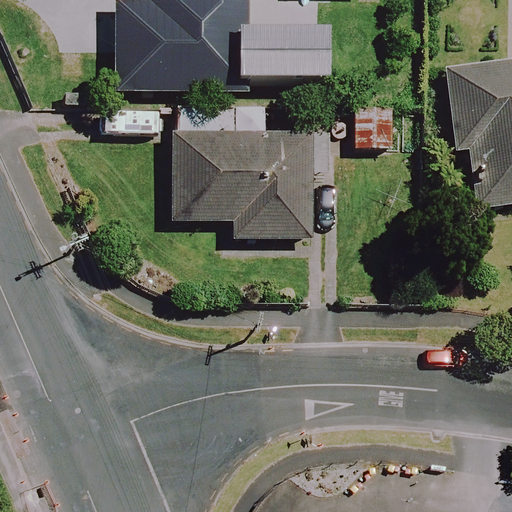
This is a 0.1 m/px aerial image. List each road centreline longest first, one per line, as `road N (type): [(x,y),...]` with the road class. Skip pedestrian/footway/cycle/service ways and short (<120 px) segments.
road 1 (residential): [(69,445),(188,401),(250,390),(438,390),(511,404)]
road 2 (tertiary): [(69,445),(0,287)]
